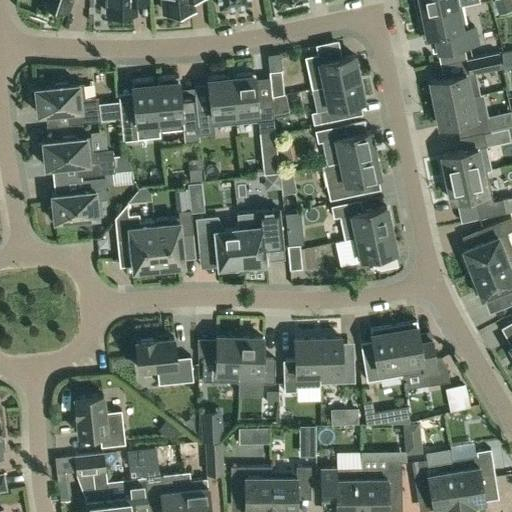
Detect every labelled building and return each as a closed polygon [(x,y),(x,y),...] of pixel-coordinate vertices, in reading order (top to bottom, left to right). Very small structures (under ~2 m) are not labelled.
[(43,0),(67,8),(68,5),(71,6),(73,0),(43,0)] [(135,1),(148,1),(148,0),(107,0),(107,12),(135,12),(135,1)] [(193,8),(192,0),(163,0),(164,11),(193,8)] [(479,0),(413,0),(417,15),(423,13),(462,5),(480,1),(479,0)] [(435,35),(438,51),(478,42),(474,25),(467,27),(462,5),(423,13),(417,15),(422,38),(435,35)] [(480,94),(480,93),(475,72),(501,66),(498,51),(467,58),(470,72),(431,80),(435,103),(480,94)] [(324,85),(359,78),(354,55),(321,61),(319,53),(306,56),(312,88),(325,85),(324,85)] [(281,69),(269,71),(272,96),(284,93),(281,69)] [(232,77),(236,122),(258,120),(259,132),(275,130),(272,94),(257,96),(254,71),(233,73),(234,77),(232,77)] [(236,122),(232,77),(229,77),(229,74),(208,76),(210,100),(196,101),(200,134),(215,132),(214,124),(236,122)] [(160,125),(160,130),(183,128),(185,141),(200,140),(200,134),(196,101),(182,103),(179,75),(158,77),(158,83),(156,83),(160,125)] [(132,79),(133,85),(135,111),(121,112),(124,140),(138,138),(137,127),(160,125),(156,83),(154,83),(154,77),(132,79)] [(364,100),(359,78),(324,85),(325,85),(312,88),(320,122),(343,117),(341,106),(364,100)] [(32,102),(37,101),(38,113),(68,110),(70,123),(100,120),(98,95),(85,97),(84,82),(67,84),(67,82),(55,83),(55,85),(35,87),(35,89),(31,89),(32,102)] [(484,132),(491,131),(483,93),(480,93),(480,94),(435,103),(440,126),(460,122),(463,135),(483,131),(484,132)] [(326,163),(375,153),(370,130),(347,135),(344,123),(315,129),(317,141),(322,141),(326,163)] [(57,125),(43,127),(44,136),(58,134),(57,125)] [(275,130),(259,132),(261,147),(277,146),(275,130)] [(442,154),(447,177),(482,170),(482,169),(480,160),(489,158),(484,132),(483,131),(463,135),(459,136),(462,150),(442,154)] [(103,149),(92,150),(91,135),(75,137),(75,135),(62,136),(62,138),(42,140),(42,142),(38,142),(39,155),(44,154),(45,167),(51,166),(52,178),(104,173),(112,172),(115,171),(113,152),(104,152),(103,149)] [(296,140),(277,143),(280,166),(300,163),(296,140)] [(359,193),(357,181),(380,176),(375,153),(326,163),(327,164),(322,165),(330,199),(359,193)] [(133,168),(119,169),(121,184),(135,182),(133,168)] [(486,168),(482,169),(482,170),(447,177),(452,201),(472,196),(477,218),(506,212),(503,198),(493,200),(486,168)] [(112,172),(104,173),(105,176),(106,186),(114,185),(112,172)] [(54,218),(54,220),(74,218),(74,220),(87,218),(87,216),(103,215),(101,198),(107,198),(106,186),(105,176),(81,178),(82,190),(52,193),(53,205),(48,206),(50,218),(54,218)] [(192,204),(191,180),(180,181),(181,205),(192,204)] [(127,201),(127,202),(152,200),(150,186),(139,187),(127,201)] [(333,217),(340,216),(345,238),(352,237),(391,229),(386,206),(363,211),(360,199),(331,205),(333,217)] [(146,273),(159,271),(153,218),(140,220),(139,213),(129,214),(127,201),(115,216),(117,241),(130,240),(133,269),(145,268),(146,273)] [(253,225),(239,227),(243,263),(249,262),(250,267),(267,265),(265,248),(269,242),(283,241),(279,208),(257,210),(253,225)] [(179,216),(153,218),(159,271),(173,270),(172,266),(184,264),(181,234),(193,233),(191,209),(178,210),(179,216)] [(236,264),(243,263),(239,227),(224,228),(217,214),(195,217),(199,249),(212,248),(217,252),(219,270),(236,269),(236,264)] [(471,269),(472,273),(508,259),(508,260),(511,258),(511,243),(507,232),(511,230),(511,218),(511,216),(479,229),(483,241),(463,249),(465,253),(460,255),(467,271),(471,269)] [(391,229),(352,237),(357,260),(396,252),(391,229)] [(302,235),(287,237),(288,245),(300,244),(303,243),(302,235)] [(300,244),(287,245),(290,269),(302,267),(300,244)] [(511,270),(508,260),(508,259),(472,273),(474,277),(469,278),(476,295),(480,293),(482,297),(502,289),(507,301),(511,299),(511,270)] [(393,324),(402,374),(425,370),(427,384),(449,380),(447,368),(439,355),(435,356),(432,338),(420,340),(417,320),(393,324)] [(402,374),(393,324),(370,328),(375,354),(363,356),(367,380),(402,374)] [(239,381),(239,376),(240,336),(217,335),(216,356),(203,356),(202,380),(238,381),(239,381)] [(240,336),(239,376),(239,381),(238,381),(238,382),(262,383),(262,382),(274,382),(275,358),(263,357),(264,337),(240,336)] [(341,336),(318,337),(319,373),(320,373),(331,372),(331,382),(355,381),(354,357),(342,357),(341,336)] [(175,357),(173,337),(135,341),(138,368),(156,366),(158,383),(192,380),(190,356),(175,357)] [(320,386),(320,373),(319,373),(318,337),(294,338),(295,359),(283,359),(284,391),(297,390),(296,386),(320,386)] [(278,402),(278,390),(268,390),(268,402),(278,402)] [(75,396),(79,434),(99,431),(101,445),(125,443),(121,409),(105,411),(103,393),(75,396)] [(385,422),(383,409),(365,412),(367,423),(385,422)] [(422,447),(445,445),(442,420),(419,423),(422,447)] [(220,423),(203,424),(204,440),(221,439),(220,423)] [(405,435),(420,434),(419,423),(404,424),(405,435)] [(254,439),(268,438),(268,426),(254,427),(254,439)] [(207,473),(223,472),(221,440),(205,441),(207,473)] [(334,440),(334,453),(358,453),(358,440),(334,440)] [(452,458),(460,508),(486,504),(482,479),(495,477),(491,447),(476,450),(477,454),(452,458)] [(110,511),(107,480),(104,451),(75,454),(77,473),(93,472),(94,480),(93,480),(94,485),(84,486),(86,511),(110,511)] [(434,511),(436,511),(460,508),(452,458),(427,462),(426,458),(412,460),(416,490),(430,488),(434,511)] [(361,466),(362,511),(388,511),(388,491),(402,491),(401,459),(387,459),(387,466),(361,466)] [(244,511),(270,511),(271,469),(270,469),(270,464),(231,465),(230,490),(245,490),(244,511)] [(296,469),(271,469),(270,511),(296,511),(297,490),(311,490),(311,465),(296,465),(296,469)] [(362,511),(361,466),(321,467),(322,492),(336,492),(336,511),(362,511)] [(182,471),(145,476),(148,503),(162,501),(163,511),(186,511),(184,488),(182,471)] [(127,478),(107,480),(110,511),(134,511),(133,505),(148,503),(145,476),(127,478)] [(184,488),(186,511),(210,511),(208,485),(184,488)]
